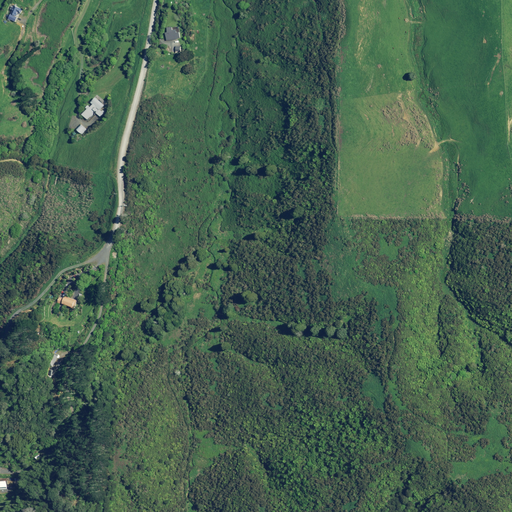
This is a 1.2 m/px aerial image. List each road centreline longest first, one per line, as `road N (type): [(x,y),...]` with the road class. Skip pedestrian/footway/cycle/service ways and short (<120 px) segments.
road 1 (unclassified): [(156,0),(121,163),(119,226),(100,258)]
road 2 (track): [(185,260),(167,344),(167,378),(185,433),(179,511)]
road 3 (track): [(100,258),(58,276),(0,357)]
